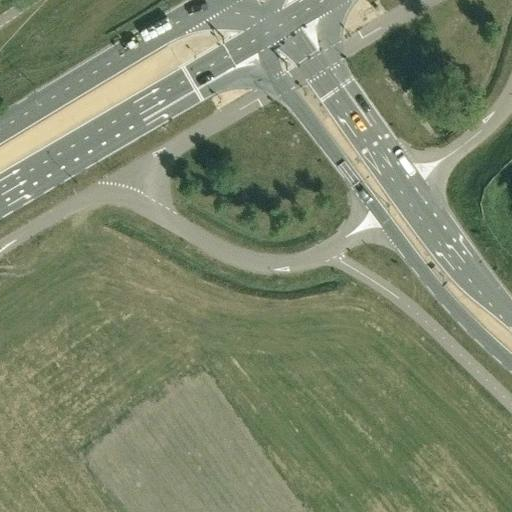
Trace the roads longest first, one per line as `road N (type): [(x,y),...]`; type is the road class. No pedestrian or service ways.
road 1 (unclassified): [(85,196),(131,203),(239,261),(278,269),(328,254),(381,216)]
road 2 (primary): [(0,189),(254,41)]
road 3 (primary): [(215,0),(0,130)]
road 4 (unclassified): [(281,84),(85,196)]
road 5 (tertiary): [(381,216),(452,305),(511,362)]
road 6 (tertiary): [(281,84),(381,216)]
road 7 (tertiary): [(511,311),(407,186)]
road 8 (tertiary): [(407,186),(319,63)]
road 9 (primary): [(332,55),(407,186)]
road 10 (unclassified): [(407,186),(484,128),(511,96)]
